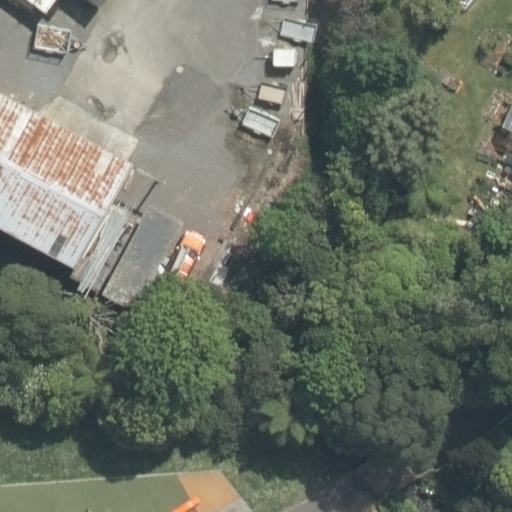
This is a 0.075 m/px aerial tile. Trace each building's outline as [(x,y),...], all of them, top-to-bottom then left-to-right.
[(25,0),(43,12),(51,0),(25,0)] [(462,0),(432,0),(456,13),(462,0)] [(187,87),(171,121),(245,156),(261,122),(187,87)] [(96,147),(0,99),(0,225),(46,248),(96,147)] [(179,189),(133,168),(100,240),(146,261),(179,189)] [(224,220),(191,202),(155,268),(188,286),(224,220)]
